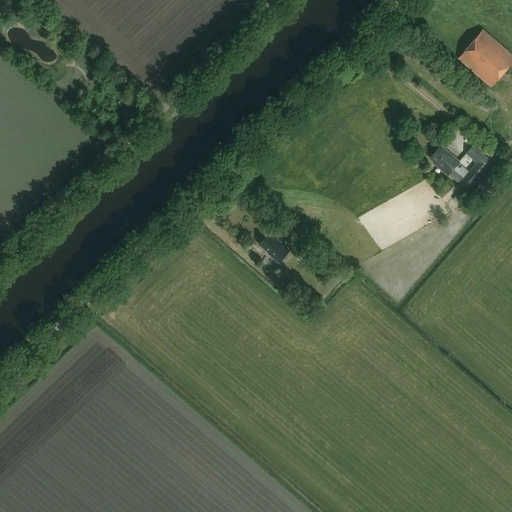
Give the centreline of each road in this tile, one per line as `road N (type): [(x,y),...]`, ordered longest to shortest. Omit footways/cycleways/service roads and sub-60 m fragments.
road 1 (unclassified): [(0,381),(402,0)]
road 2 (track): [(281,0),(0,266)]
road 3 (track): [(155,118),(90,55),(14,0)]
